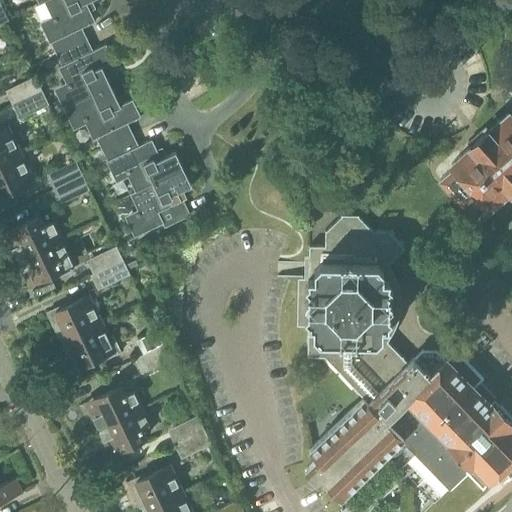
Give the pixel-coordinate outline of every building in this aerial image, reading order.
[(49,0),(47,1),(56,19),(42,26),(50,44),(51,43),(56,54),(88,39),(82,28),(95,22),(86,3),(91,0),(49,0)] [(0,24),(9,21),(1,6),(0,5),(0,24)] [(88,39),(56,54),(62,66),(58,67),(67,87),(55,93),(59,100),(49,105),(53,114),(63,109),(64,110),(111,87),(102,68),(114,62),(106,45),(93,51),(88,39)] [(12,105),(42,91),(35,76),(5,90),(12,105)] [(102,150),(133,135),(128,123),(141,117),(133,100),(120,106),(111,87),(64,110),(72,126),(83,121),(93,140),(97,138),(102,150)] [(49,105),(42,91),(12,105),(19,119),(49,105)] [(440,179),(464,206),(462,208),(469,214),(484,201),(489,208),(509,190),(510,190),(511,188),(511,116),(509,113),(489,130),(488,130),(470,145),(471,146),(451,164),(454,167),(440,179)] [(0,162),(19,154),(6,125),(0,128),(0,162)] [(138,190),(183,169),(175,153),(161,160),(152,140),(139,146),(133,135),(102,150),(107,161),(106,162),(114,179),(129,172),(138,190)] [(19,154),(0,162),(0,197),(33,182),(19,154)] [(47,175),(54,190),(83,176),(76,161),(47,175)] [(183,169),(138,190),(130,194),(139,214),(126,220),(135,238),(163,224),(165,228),(187,218),(188,219),(189,218),(181,201),(187,199),(183,190),(191,186),(183,169)] [(90,190),(83,176),(54,190),(61,204),(90,190)] [(411,458),(417,452),(450,488),(467,472),(482,489),(497,475),(504,482),(511,475),(511,416),(470,373),(474,369),(456,351),(444,362),(437,354),(430,360),(424,354),(416,362),(413,359),(408,364),(387,342),(388,310),(394,310),(394,295),(388,295),(389,265),(389,263),(404,248),(390,232),(390,231),(372,231),(359,217),(359,215),(341,215),(341,216),(327,230),(325,230),(325,245),(310,246),(308,277),(303,277),(302,325),(307,325),(307,357),(325,357),(364,397),(309,450),(317,458),(305,471),(319,486),(324,481),(341,499),(403,437),(410,444),(404,450),(411,458)] [(9,240),(18,258),(60,239),(53,222),(43,227),(38,217),(12,229),(16,237),(9,240)] [(60,239),(18,258),(27,276),(33,273),(37,282),(53,275),(54,278),(72,270),(70,266),(73,265),(68,255),(60,239)] [(91,276),(111,266),(123,260),(116,246),(86,261),(92,274),(90,275),(91,276)] [(98,290),(130,275),(127,270),(125,265),(123,260),(111,266),(91,276),(98,290)] [(136,260),(125,265),(127,270),(138,265),(136,260)] [(60,343),(101,323),(87,295),(47,314),(60,343)] [(101,323),(60,343),(74,371),(98,359),(99,362),(100,362),(100,361),(104,359),(104,360),(120,352),(112,336),(108,338),(101,323)] [(157,331),(140,339),(141,340),(141,344),(145,354),(164,345),(157,331)] [(164,345),(145,354),(135,359),(142,374),(171,360),(164,345)] [(99,428),(141,408),(133,392),(124,397),(119,386),(93,399),(97,407),(90,410),(99,428)] [(141,408),(99,428),(108,446),(114,443),(118,451),(145,439),(140,429),(149,425),(141,408)] [(174,444),(204,430),(197,416),(168,430),(174,444)] [(211,445),(204,430),(174,444),(181,459),(211,445)] [(144,511),(184,492),(170,464),(130,483),(144,511)] [(0,502),(23,492),(16,478),(0,485),(0,502)] [(193,511),(184,492),(144,511),(193,511)] [(243,511),(238,501),(214,511),(243,511)]
